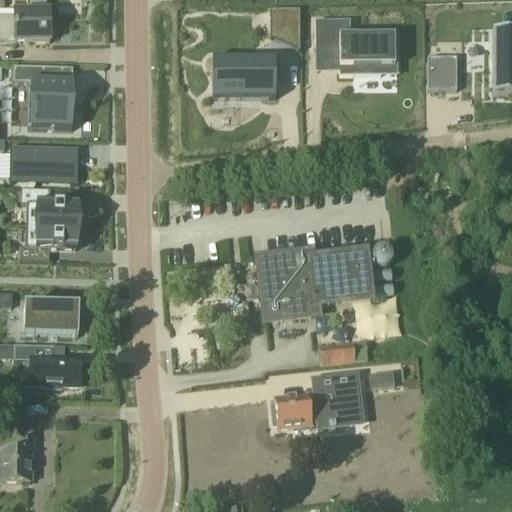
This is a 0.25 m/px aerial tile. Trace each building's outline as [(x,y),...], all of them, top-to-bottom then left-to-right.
[(14,13),(0,13),(0,45),(15,46),(49,46),(49,14),(46,14),(45,4),(31,4),(31,15),(14,15),(14,13)] [(271,26),(271,35),(299,35),(299,13),(269,13),(269,18),(271,18),(271,26)] [(349,24),(314,25),(314,51),(319,51),(338,51),(339,80),(352,80),(380,80),(380,79),(381,79),(381,71),(391,71),(391,70),(396,70),(396,57),(397,57),(397,40),(350,40),(349,24)] [(511,35),(492,35),(492,99),(511,99),(511,35)] [(427,62),(427,96),(456,96),(456,62),(427,62)] [(215,63),(215,104),(272,104),(272,63),(215,63)] [(70,87),(66,87),(66,72),(12,71),(12,87),(28,88),(27,132),(52,132),(52,133),(69,133),(70,87)] [(10,151),(9,184),(70,185),(70,169),(74,169),(75,153),(10,151)] [(21,193),(20,207),(26,207),(26,230),(76,231),(76,228),(80,228),(80,216),(76,216),(76,209),(50,208),(51,194),(21,193)] [(80,234),(76,234),(76,231),(26,230),(25,252),(19,252),(19,266),(49,267),(49,253),(75,254),(75,247),(79,247),(80,234)] [(347,308),(370,305),(364,259),(342,261),(342,262),(311,265),(310,257),(257,263),(260,289),(251,291),(252,300),(261,299),(264,325),(317,319),(316,311),(336,308),(347,307),(347,308)] [(0,297),(0,311),(11,312),(11,298),(0,297)] [(23,310),(22,338),(76,339),(77,311),(23,310)] [(352,346),(318,351),(320,371),(355,366),(352,346)] [(61,390),(78,390),(79,363),(53,362),(54,350),(14,349),(13,363),(30,363),(29,389),(45,389),(45,393),(61,393),(61,390)] [(275,417),(271,418),(273,430),(276,430),(277,434),(293,432),(294,435),(309,434),(309,430),(311,430),(311,427),(317,427),(317,433),(329,431),(329,433),(335,432),(335,431),(346,429),(344,410),(359,408),(357,396),(358,396),(356,377),(311,382),(314,402),(308,403),(308,401),(274,405),(275,417)] [(391,377),(369,380),(371,393),(393,391),(391,377)] [(0,405),(0,425),(20,425),(21,405),(0,405)] [(33,455),(34,442),(18,441),(18,453),(0,453),(0,485),(31,486),(31,455),(33,455)]
